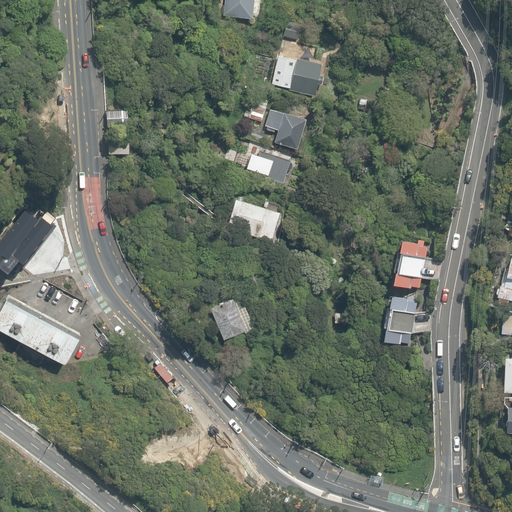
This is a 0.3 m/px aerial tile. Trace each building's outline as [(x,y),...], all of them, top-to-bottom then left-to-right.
[(253,0),(224,0),(222,16),(250,20),(253,0)] [(321,64),(295,58),(294,60),(282,57),(286,43),(285,43),(286,38),(298,40),(303,25),(287,21),(283,36),(282,35),(280,42),(279,42),(279,45),(280,45),(279,47),(280,48),(271,84),(288,88),(288,90),(314,96),(316,84),(320,85),(323,76),(318,75),(321,64)] [(261,122),(267,103),(254,99),(250,112),(239,109),(237,114),(261,122)] [(274,142),(296,149),(305,119),(283,112),(282,113),(269,109),(264,126),(267,127),(266,129),(274,132),(275,129),(277,130),(274,142)] [(126,110),(105,111),(106,127),(126,125),(126,110)] [(107,140),(108,154),(127,153),(126,139),(107,140)] [(238,152),(251,156),(255,147),(242,143),(238,152)] [(290,160),(259,151),(252,173),(283,184),(287,170),(290,169),(291,165),(289,162),(290,160)] [(279,212),(234,199),(226,227),(270,241),(279,212)] [(409,286),(418,287),(425,247),(422,246),(423,240),(417,239),(416,243),(397,240),(395,252),(397,252),(394,273),(392,272),(389,284),(409,288),(409,286)] [(511,255),(507,254),(494,296),(511,301),(511,255)] [(77,332),(4,293),(0,300),(0,330),(60,363),(77,332)] [(240,294),(208,307),(222,340),(243,331),(244,333),(253,329),(240,294)] [(388,296),(385,308),(386,308),(382,329),(381,328),(379,340),(398,344),(398,342),(407,344),(410,333),(411,333),(415,313),(413,313),(417,298),(407,296),(406,299),(388,296)] [(511,355),(502,354),(499,389),(511,390),(511,355)] [(511,394),(501,394),(499,430),(511,430),(511,394)]
